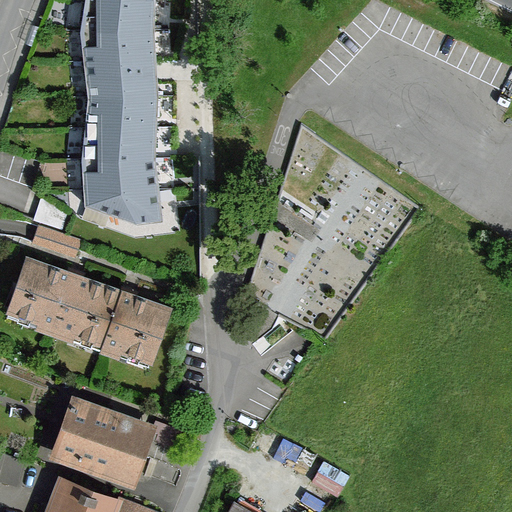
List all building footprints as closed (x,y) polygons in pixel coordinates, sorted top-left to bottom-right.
[(87,0),(82,30),(92,98),(85,159),(88,207),(138,224),(164,221),(157,158),(161,95),(156,29),(157,0),(87,0)] [(82,257),(89,236),(43,221),(36,241),(82,257)] [(153,367),(173,312),(28,260),(8,314),(153,367)] [(158,430),(77,400),(55,460),(136,490),(158,430)] [(302,462),(310,442),(268,427),(261,447),(302,462)] [(154,511),(64,479),(51,511),(154,511)]
